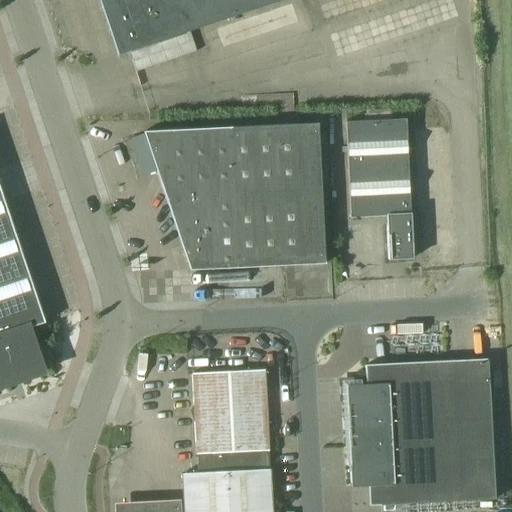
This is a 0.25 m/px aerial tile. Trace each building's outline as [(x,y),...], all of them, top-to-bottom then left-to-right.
[(99,0),(117,53),(127,50),(277,0),(99,0)] [(412,259),(405,118),(345,121),(349,218),(386,216),(388,260),(412,259)] [(143,131),(189,269),(324,263),(318,123),(156,130),(143,131)] [(0,335),(27,327),(28,327),(37,324),(44,322),(0,189),(0,335)] [(0,384),(44,370),(49,361),(37,324),(28,327),(27,327),(0,335),(0,384)] [(487,359),(381,363),(361,364),(362,384),(345,385),(350,487),(367,486),(368,506),(494,500),(487,359)] [(271,511),(269,468),(267,451),(265,368),(193,373),(197,454),(198,454),(199,472),(181,473),(183,496),(183,511),(271,511)] [(154,497),(115,499),(115,511),(183,511),(183,496),(154,497)]
